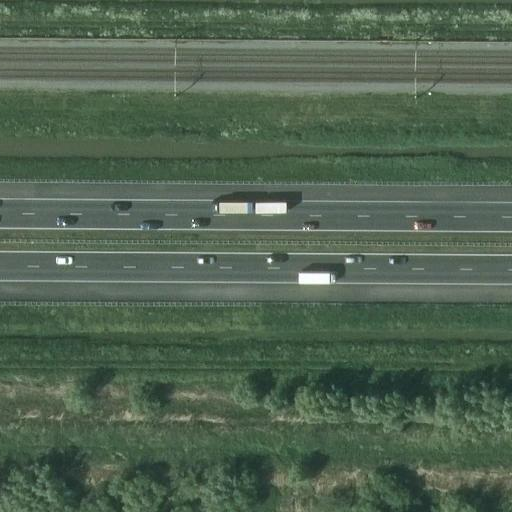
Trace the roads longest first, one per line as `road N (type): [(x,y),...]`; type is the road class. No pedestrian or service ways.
road 1 (motorway): [(511,215),(0,210)]
road 2 (track): [(0,22),(511,26)]
road 3 (motorway): [(0,268),(511,271)]
